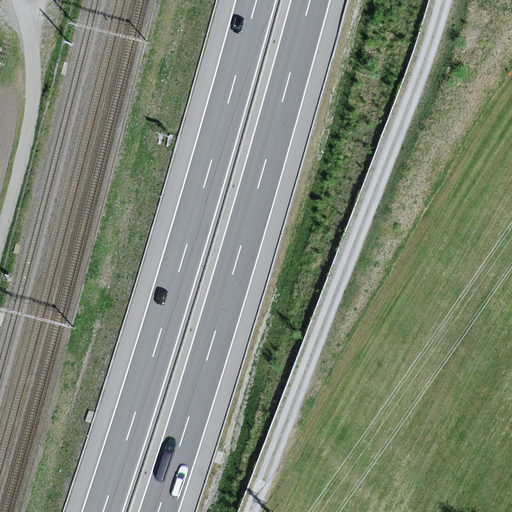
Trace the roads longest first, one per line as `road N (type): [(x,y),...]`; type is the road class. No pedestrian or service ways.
road 1 (track): [(437,0),(405,120),(250,511)]
road 2 (motorway): [(256,0),(103,511)]
road 3 (motorway): [(158,511),(309,0)]
road 4 (track): [(0,245),(31,100),(28,32),(16,0)]
road 5 (unknown): [(309,352),(209,511)]
